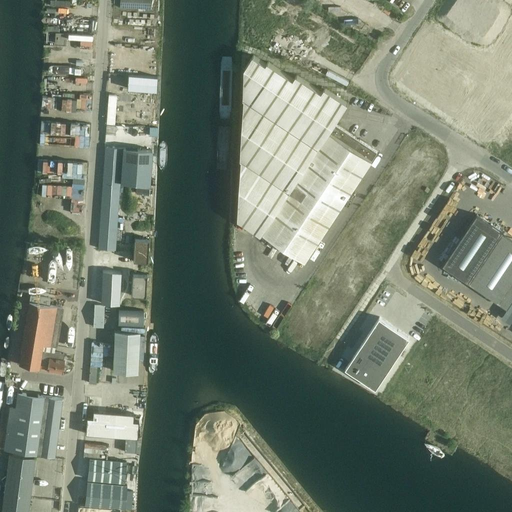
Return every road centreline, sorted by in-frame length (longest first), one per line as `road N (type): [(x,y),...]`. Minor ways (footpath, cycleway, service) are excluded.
road 1 (residential): [(79,383),(105,0)]
road 2 (residential): [(466,146),(382,88),(383,69),(428,0)]
road 3 (residential): [(384,271),(511,355)]
road 4 (residential): [(384,271),(466,146)]
road 5 (residential): [(66,511),(79,383)]
